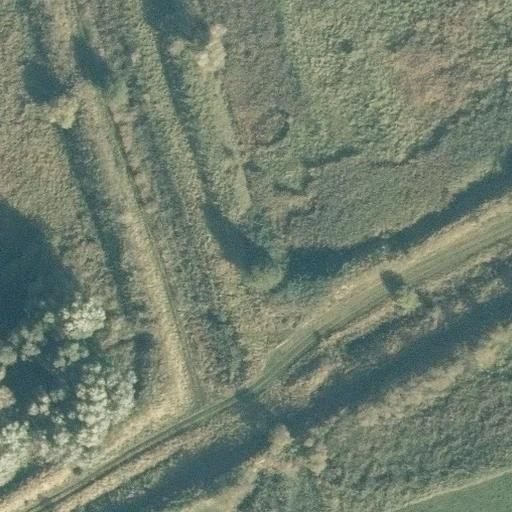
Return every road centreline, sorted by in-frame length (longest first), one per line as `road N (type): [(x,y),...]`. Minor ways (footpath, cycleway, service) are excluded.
road 1 (track): [(0,492),(511,211)]
road 2 (track): [(72,0),(195,387)]
